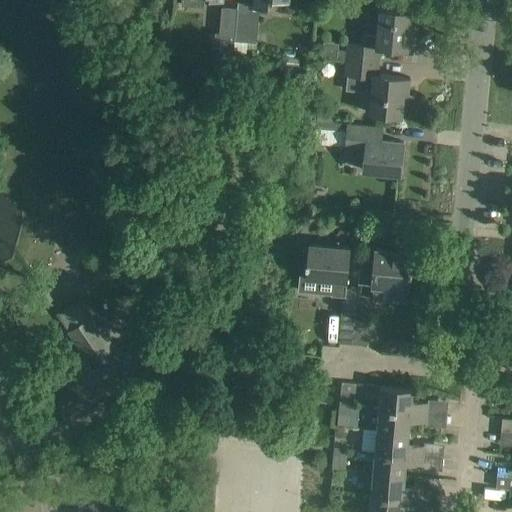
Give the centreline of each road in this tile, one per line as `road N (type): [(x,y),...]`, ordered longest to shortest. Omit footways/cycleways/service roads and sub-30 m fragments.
road 1 (residential): [(511,301),(465,272),(461,253),(483,0)]
road 2 (residential): [(475,511),(467,510),(474,374)]
road 3 (residential): [(474,374),(333,356)]
